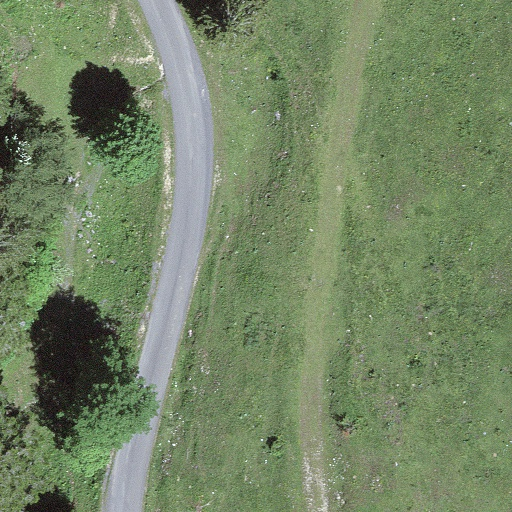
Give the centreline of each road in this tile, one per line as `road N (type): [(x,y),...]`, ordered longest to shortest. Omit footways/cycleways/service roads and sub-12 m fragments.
road 1 (track): [(156,0),(189,85),(195,191),(125,511)]
road 2 (track): [(314,511),(311,416),(328,238),(369,0)]
